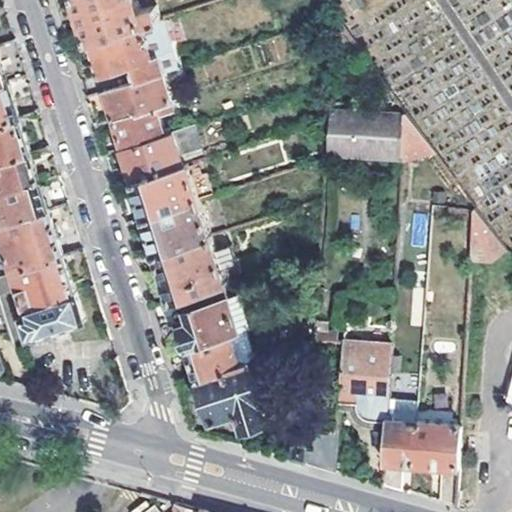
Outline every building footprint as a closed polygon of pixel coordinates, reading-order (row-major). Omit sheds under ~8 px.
[(76,0),(89,40),(144,23),(161,17),(156,3),(139,8),(136,0),(76,0)] [(89,40),(101,76),(132,66),(136,80),(164,71),(166,71),(160,53),(153,55),(144,23),(89,40)] [(0,82),(9,79),(0,50),(0,82)] [(101,76),(106,90),(136,80),(132,66),(101,76)] [(115,119),(174,100),(164,71),(136,80),(106,90),(115,119)] [(0,122),(21,116),(9,79),(0,82),(0,122)] [(124,148),(180,130),(178,125),(172,127),(167,109),(176,106),(174,100),(115,119),(124,148)] [(403,114),(332,110),(329,154),(401,157),(403,114)] [(406,115),(403,159),(435,151),(406,112),(406,115)] [(0,160),(32,151),(21,116),(0,122),(0,160)] [(134,181),(185,165),(181,154),(203,147),(196,125),(180,130),(124,148),(134,181)] [(0,193),(42,180),(32,151),(0,160),(0,193)] [(146,217),(201,199),(190,163),(185,165),(134,181),(146,217)] [(0,224),(1,225),(51,208),(54,208),(48,190),(48,189),(45,190),(42,180),(0,193),(0,224)] [(157,252),(212,235),(201,199),(146,217),(157,252)] [(476,206),(472,258),(491,259),(506,248),(476,206)] [(15,271),(65,255),(51,208),(1,225),(15,271)] [(227,282),(212,235),(157,252),(172,299),(184,296),(225,282),(227,282)] [(0,276),(0,292),(23,285),(31,313),(24,316),(30,336),(36,334),(36,336),(86,320),(65,255),(15,271),(0,276)] [(225,282),(184,296),(192,321),(181,325),(188,347),(241,330),(225,282)] [(23,285),(0,292),(0,298),(7,321),(24,316),(31,313),(23,285)] [(0,334),(11,331),(7,321),(0,298),(0,334)] [(198,378),(248,362),(258,359),(248,328),(241,330),(188,347),(198,378)] [(388,420),(389,405),(392,345),(343,342),(340,401),(357,402),(358,407),(360,412),(365,416),(370,418),(388,420)] [(254,379),(248,362),(198,378),(211,421),(229,415),(232,426),(242,423),(244,427),(267,420),(260,396),(265,394),(259,377),(254,379)] [(406,463),(416,464),(419,421),(394,420),(395,405),(389,405),(388,420),(385,485),(396,489),(404,491),(406,463)] [(419,421),(416,464),(460,467),(462,424),(419,421)] [(292,459),(336,472),(338,430),(309,429),(309,446),(299,444),(292,447),(292,459)] [(457,506),(459,474),(442,473),(441,501),(457,506)] [(175,507),(178,511),(219,511),(177,500),(175,507)]
